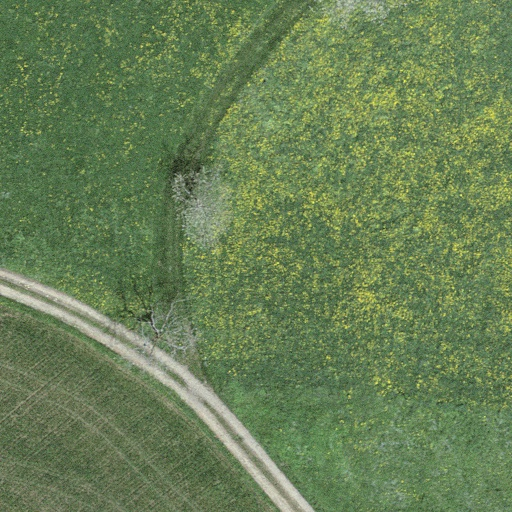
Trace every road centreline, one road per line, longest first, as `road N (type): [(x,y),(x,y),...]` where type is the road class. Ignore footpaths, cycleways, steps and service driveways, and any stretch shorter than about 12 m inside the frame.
road 1 (track): [(187,389),(164,257),(167,199),(187,140),(226,74),(294,0)]
road 2 (track): [(0,278),(97,319),(187,389),(294,511)]
